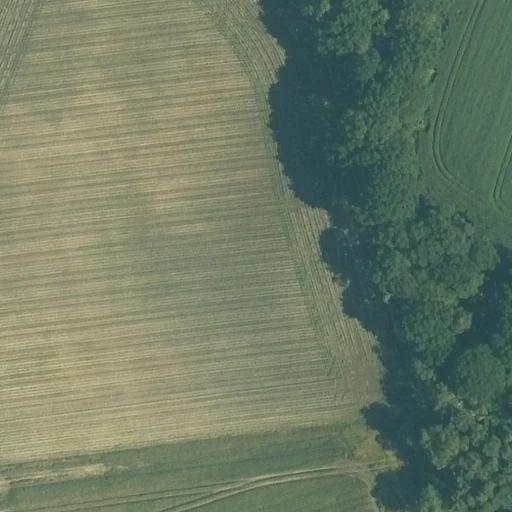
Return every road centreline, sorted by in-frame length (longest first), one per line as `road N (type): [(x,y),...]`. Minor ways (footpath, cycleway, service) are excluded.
road 1 (track): [(477,511),(312,0)]
road 2 (track): [(379,207),(511,254)]
